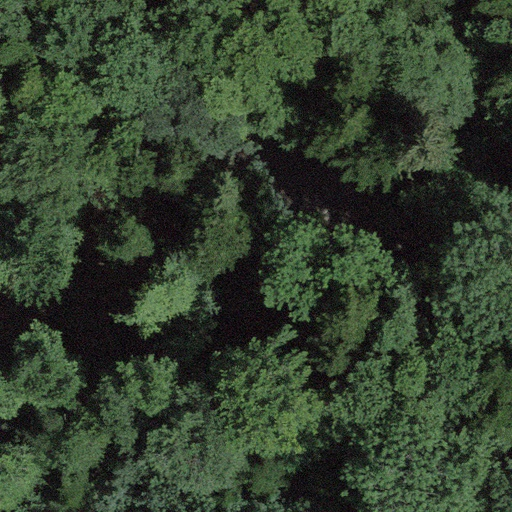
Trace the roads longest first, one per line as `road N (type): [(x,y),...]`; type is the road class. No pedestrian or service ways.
road 1 (track): [(307,0),(321,144),(507,511)]
road 2 (track): [(109,0),(321,144)]
